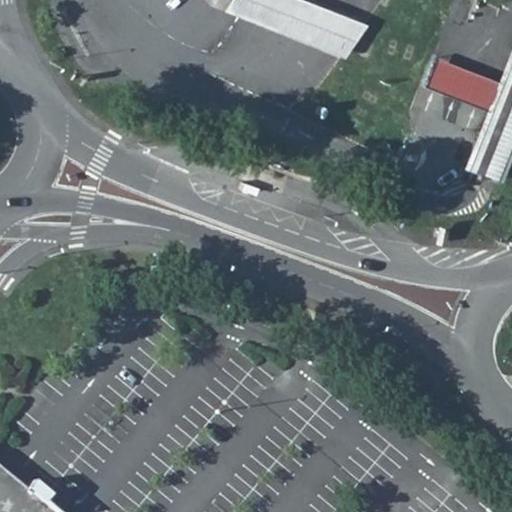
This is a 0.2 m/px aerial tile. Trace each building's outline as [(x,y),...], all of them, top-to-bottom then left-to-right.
[(227,0),(221,9),(256,23),(304,41),(341,56),(364,23),(325,8),(304,0),(227,0)] [(488,111),(465,167),(495,180),(511,138),(511,52),(500,82),(488,111)] [(434,57),(422,85),(488,111),(500,82),(434,57)] [(256,185),(240,179),(239,183),(238,187),(253,193),(256,185)] [(194,272),(210,277),(211,273),(212,269),(196,264),(194,272)] [(0,511),(50,511),(0,470),(0,511)]
